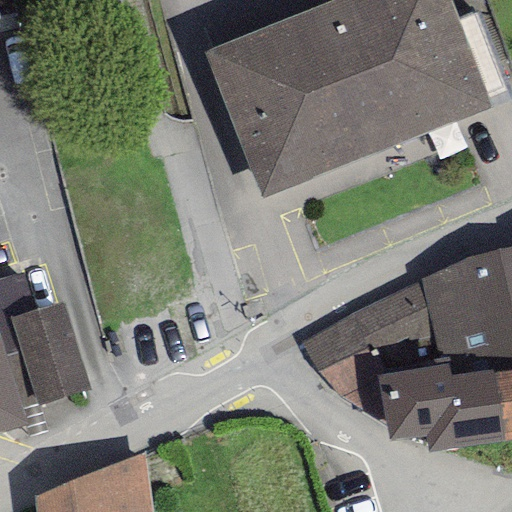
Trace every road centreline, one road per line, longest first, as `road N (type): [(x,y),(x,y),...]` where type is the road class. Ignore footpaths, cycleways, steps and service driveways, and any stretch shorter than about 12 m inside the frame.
road 1 (residential): [(253,389),(276,338),(312,304),(511,221)]
road 2 (residential): [(0,495),(253,389)]
road 3 (residential): [(341,428),(511,506)]
